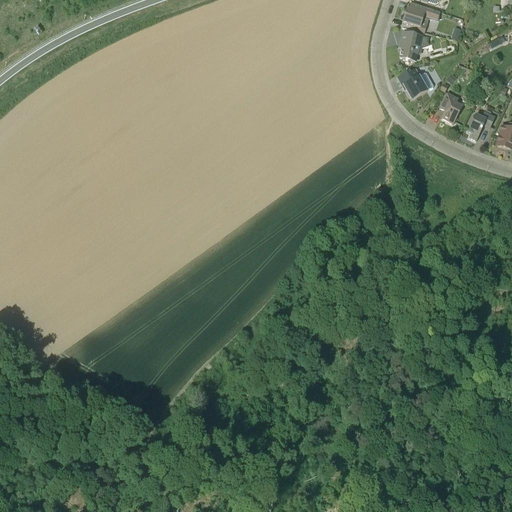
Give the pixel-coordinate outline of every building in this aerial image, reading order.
[(402,24),(420,30),(423,18),(437,22),(440,14),(411,5),(409,11),(407,10),(402,24)] [(399,60),(416,63),(422,39),(403,34),(400,51),(401,51),(399,60)] [(501,37),(491,41),(494,48),(504,45),(501,37)] [(419,98),(427,93),(416,72),(411,75),(409,72),(398,79),(403,88),(404,87),(407,91),(405,92),(410,101),(418,96),(419,98)] [(451,76),(446,82),(452,86),(456,80),(451,76)] [(443,85),(439,92),(444,94),(448,88),(443,85)] [(496,94),(504,97),(507,91),(498,88),(496,94)] [(447,94),(443,102),(438,111),(444,114),(441,120),(453,126),(463,108),(456,105),(458,100),(447,94)] [(483,113),(481,118),(475,116),(467,134),(471,136),(469,140),(476,143),(478,139),(483,128),(489,131),(495,119),(489,116),(491,113),(486,111),(484,114),(483,113)] [(507,129),(501,127),(496,147),(511,151),(511,146),(511,125),(508,124),(507,129)]
